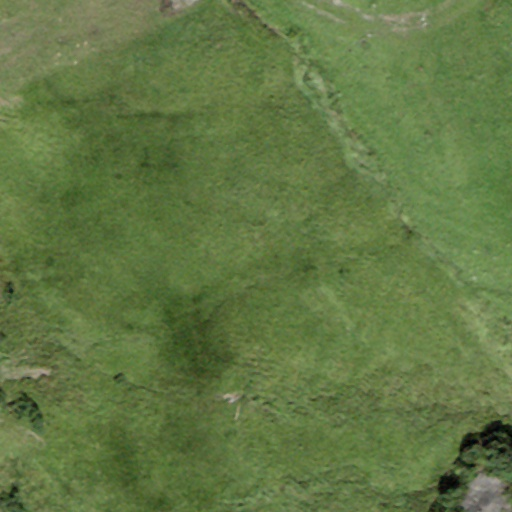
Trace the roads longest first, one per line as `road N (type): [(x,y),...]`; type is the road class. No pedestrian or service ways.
road 1 (track): [(470,0),(412,23),(369,24),(312,0)]
road 2 (track): [(159,0),(0,31)]
